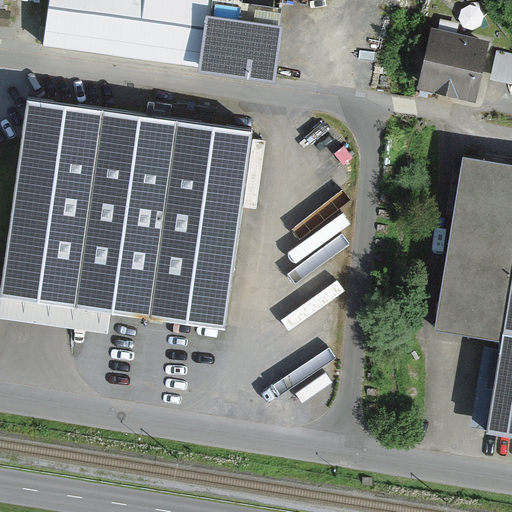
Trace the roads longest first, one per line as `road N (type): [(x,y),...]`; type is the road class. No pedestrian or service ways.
road 1 (residential): [(341,104),(362,117),(371,151),(347,455)]
road 2 (residential): [(0,393),(347,455)]
road 3 (residential): [(0,59),(341,104)]
road 4 (residential): [(341,104),(439,111),(511,132)]
road 5 (primary): [(0,484),(165,511)]
road 6 (residential): [(347,455),(511,482)]
